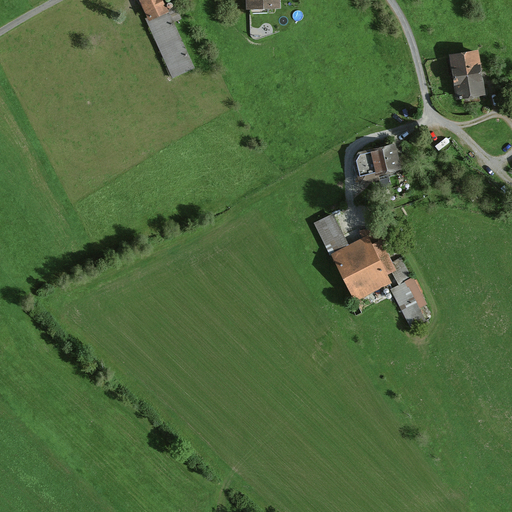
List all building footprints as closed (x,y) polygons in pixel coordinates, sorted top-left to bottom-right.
[(159,0),(138,0),(148,21),(166,13),(159,0)] [(277,0),(247,0),(248,10),(278,9),(277,0)] [(485,95),(477,51),(449,57),(457,100),(485,95)] [(394,145),(356,154),(361,177),(399,168),(394,145)] [(334,218),(318,225),(353,300),(389,284),(367,238),(347,247),(334,218)]
